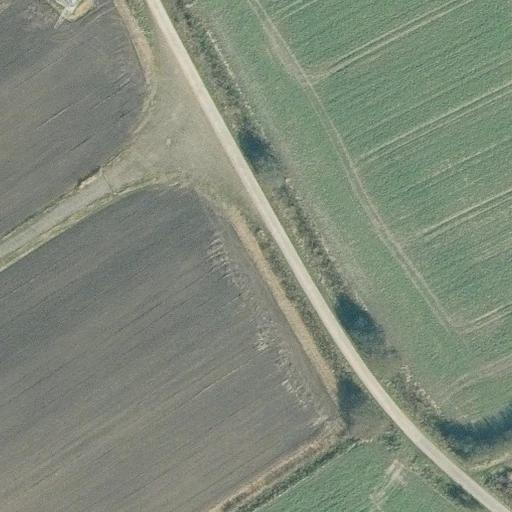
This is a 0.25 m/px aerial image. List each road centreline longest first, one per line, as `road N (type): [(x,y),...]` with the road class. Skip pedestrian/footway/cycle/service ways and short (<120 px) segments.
road 1 (unclassified): [(483,511),(442,486),(378,418),(313,318),(144,0)]
road 2 (track): [(212,127),(0,260)]
